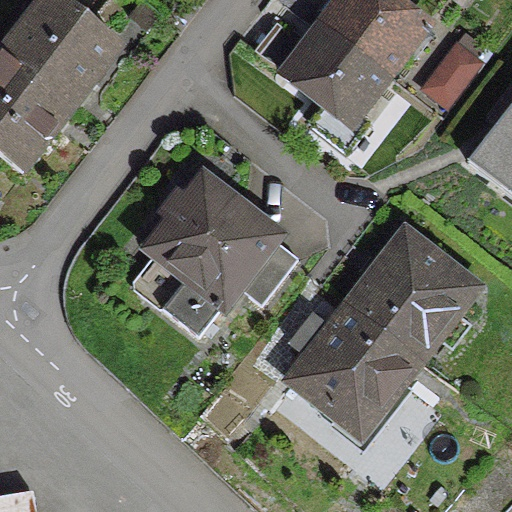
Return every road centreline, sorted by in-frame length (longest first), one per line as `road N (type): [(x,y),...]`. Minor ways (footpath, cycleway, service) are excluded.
road 1 (residential): [(253,0),(0,308)]
road 2 (residential): [(0,324),(212,511)]
